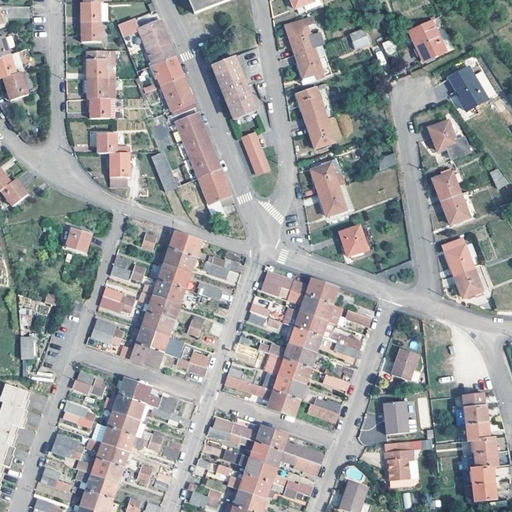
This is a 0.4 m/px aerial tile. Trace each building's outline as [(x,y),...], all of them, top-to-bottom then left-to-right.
[(230,0),(188,0),(193,12),(195,15),(195,14),(230,0)] [(312,0),(290,0),(294,10),(296,9),(298,15),(320,5),(318,0),(316,0),(313,2),(312,0)] [(158,11),(155,3),(149,6),(152,11),(153,14),(158,11)] [(83,24),(102,23),(102,4),(85,4),(83,4),(83,24)] [(0,26),(5,25),(4,24),(3,18),(30,17),(30,6),(1,8),(0,7),(0,26)] [(295,55),(313,49),(323,46),(324,45),(320,33),(310,36),(308,29),(313,28),(312,25),(314,24),(312,18),(286,27),(295,55)] [(448,50),(433,20),(412,31),(427,60),(448,50)] [(153,65),(175,56),(161,21),(139,30),(151,61),(148,62),(150,66),(153,65)] [(135,22),(120,29),(121,32),(123,36),(139,30),(135,22)] [(102,24),(83,25),(84,43),(103,42),(102,24)] [(368,39),(363,30),(349,36),(352,45),(368,39)] [(0,57),(13,54),(7,35),(0,37),(0,57)] [(397,49),(393,41),(386,44),(390,53),(397,49)] [(333,75),(323,46),(313,49),(321,72),(303,78),(298,62),(295,63),(302,85),(333,75)] [(321,72),(313,49),(295,55),(298,62),(303,78),(321,72)] [(25,70),(19,51),(13,54),(18,73),(23,71),(25,70)] [(143,60),(141,52),(134,55),(137,62),(143,60)] [(89,80),(92,80),(108,80),(108,60),(107,53),(88,53),(89,80)] [(0,78),(5,77),(18,73),(13,54),(0,57),(0,78)] [(160,84),(183,76),(175,56),(153,65),(157,74),(153,76),(155,79),(158,78),(160,84)] [(256,110),(235,57),(212,65),(234,119),(256,110)] [(18,73),(5,77),(11,99),(30,94),(23,71),(18,73)] [(494,105),(473,74),(452,88),(464,105),(466,104),(469,108),(467,109),(473,118),(494,105)] [(183,76),(160,84),(168,103),(165,105),(168,112),(171,111),(174,117),(196,109),(183,76)] [(111,81),(92,81),(92,100),(111,99),(111,81)] [(111,99),(111,101),(119,101),(119,81),(111,81),(111,99)] [(335,117),(324,83),(315,87),(326,120),(335,117)] [(296,94),(307,127),(326,120),(315,87),(296,94)] [(112,119),(111,101),(104,101),(92,102),(92,120),(112,119)] [(119,101),(111,101),(112,119),(119,119),(119,101)] [(195,170),(198,179),(220,170),(198,114),(176,123),(194,169),(195,170)] [(346,114),(337,118),(344,135),(354,131),(346,114)] [(326,120),(307,127),(315,150),(334,144),(326,120)] [(455,142),(447,121),(428,128),(437,150),(447,147),(451,156),(469,148),(465,138),(455,142)] [(255,131),(241,137),(257,174),(270,168),(255,131)] [(99,156),(112,156),(118,156),(132,155),(131,149),(118,149),(117,136),(99,136),(99,156)] [(174,183),(163,156),(159,158),(152,160),(167,195),(175,190),(174,188),(176,188),(174,183)] [(397,167),(395,156),(378,161),(380,173),(397,167)] [(132,181),(132,157),(125,157),(112,157),(112,190),(128,190),(128,181),(132,181)] [(311,172),(319,195),(344,186),(335,160),(315,167),(316,170),(311,172)] [(0,166),(0,191),(1,191),(12,182),(0,166)] [(433,178),(443,202),(461,194),(450,168),(443,171),(444,175),(433,178)] [(491,172),(495,181),(504,178),(498,169),(491,172)] [(220,170),(198,179),(208,204),(207,204),(212,220),(225,215),(222,207),(234,203),(220,170)] [(504,178),(495,181),(498,189),(509,184),(504,178)] [(12,182),(1,191),(14,207),(29,195),(16,179),(12,182)] [(344,186),(319,195),(326,218),(329,217),(330,220),(353,212),(345,186),(344,186)] [(461,194),(443,202),(453,227),(478,216),(468,192),(461,194)] [(367,250),(359,227),(341,233),(348,257),(350,256),(363,251),(367,250)] [(93,236),(74,229),(67,249),(86,255),(93,236)] [(175,233),(171,232),(165,248),(169,249),(175,233)] [(182,254),(188,237),(175,233),(169,249),(182,254)] [(454,274),(473,267),(471,260),(479,257),(472,234),(444,244),(454,274)] [(145,241),(155,244),(157,238),(147,235),(146,237),(143,236),(142,240),(145,241)] [(182,254),(196,258),(201,242),(188,237),(182,254)] [(155,244),(145,241),(143,246),(152,250),(155,244)] [(182,254),(169,249),(165,263),(164,265),(177,269),(182,254)] [(177,269),(190,274),(196,258),(182,254),(177,269)] [(117,256),(114,265),(125,269),(128,260),(117,256)] [(207,262),(223,267),(223,266),(236,271),(238,264),(225,259),(224,262),(208,256),(207,262)] [(482,264),(479,257),(471,260),(473,267),(482,264)] [(223,267),(207,262),(204,271),(209,273),(209,275),(225,280),(229,270),(223,267)] [(125,269),(114,265),(111,275),(127,281),(131,271),(125,269)] [(171,285),(177,269),(164,265),(158,281),(171,285)] [(134,272),(143,276),(146,269),(136,266),(134,272)] [(473,267),(454,274),(462,298),(482,291),(473,267)] [(190,274),(177,269),(171,285),(185,290),(190,274)] [(141,282),(143,276),(134,272),(132,278),(141,282)] [(267,273),(264,282),(291,291),(293,285),(283,282),(284,278),(267,273)] [(319,301),(324,284),(311,280),(308,287),(294,282),(293,285),(291,291),(319,301)] [(144,284),(141,293),(166,301),(171,285),(158,281),(156,288),(144,284)] [(291,291),(264,282),(261,291),(279,297),(280,296),(286,298),(286,300),(302,306),(300,312),(313,317),(319,301),(291,291)] [(197,294),(211,299),(218,302),(221,291),(199,283),(196,294),(197,294)] [(319,301),(332,305),(338,289),(324,284),(319,301)] [(166,301),(179,306),(185,290),(171,285),(166,301)] [(103,297),(121,303),(124,294),(107,287),(103,297)] [(144,311),(148,312),(161,316),(166,301),(141,293),(138,302),(146,305),(144,311)] [(59,298),(48,294),(46,302),(56,306),(57,306),(59,298)] [(209,305),(211,299),(197,294),(196,296),(201,298),(200,302),(209,305)] [(121,303),(103,297),(100,307),(120,314),(121,310),(130,313),(133,307),(123,303),(121,303)] [(125,297),(123,303),(133,307),(135,301),(125,297)] [(84,304),(72,299),(68,310),(80,314),(84,304)] [(174,321),(179,306),(166,301),(161,316),(174,321)] [(332,305),(319,301),(313,317),(333,324),(337,325),(342,309),(332,305)] [(252,313),(264,317),(267,309),(252,304),(249,312),(252,313)] [(284,324),(295,328),(308,332),(313,317),(300,312),(289,308),(284,324)] [(30,312),(18,311),(18,321),(28,321),(30,312)] [(345,319),(369,328),(372,319),(348,311),(345,319)] [(142,328),(155,333),(161,316),(148,312),(142,328)] [(283,324),(264,317),(252,313),(249,322),(268,329),(280,333),(283,324)] [(161,316),(155,333),(168,337),(174,321),(161,316)] [(333,324),(313,317),(308,332),(321,337),(324,329),(330,331),(333,324)] [(191,327),(201,330),(203,325),(204,326),(206,320),(204,320),(203,322),(196,320),(194,319),(191,327)] [(96,320),(93,329),(122,339),(124,333),(114,330),(115,327),(96,320)] [(201,330),(191,327),(189,333),(198,337),(201,330)] [(139,337),(137,344),(149,348),(155,333),(142,328),(141,331),(138,330),(135,336),(139,337)] [(308,332),(295,328),(289,344),(302,348),(308,332)] [(122,339),(93,329),(90,338),(109,344),(110,342),(120,345),(122,339)] [(330,331),(324,329),(321,337),(337,343),(340,335),(330,331)] [(302,348),(316,353),(321,337),(308,332),(302,348)] [(30,355),(29,333),(19,333),(19,355),(30,355)] [(155,333),(149,348),(163,353),(165,347),(168,337),(155,333)] [(340,335),(337,343),(361,351),(364,343),(340,335)] [(183,342),(168,337),(165,347),(163,353),(177,358),(183,342)] [(253,341),(241,337),(239,344),(250,348),(253,341)] [(361,351),(337,343),(334,351),(358,360),(361,351)] [(149,348),(137,344),(134,351),(123,348),(119,356),(144,365),(149,348)] [(302,348),(289,344),(287,350),(273,346),(272,349),(270,354),(284,359),(297,364),(302,348)] [(259,351),(270,354),(272,349),(261,345),(259,351)] [(149,348),(144,365),(157,369),(163,353),(149,348)] [(316,353),(302,348),(297,364),(310,368),(316,353)] [(419,356),(401,350),(391,376),(409,382),(419,356)] [(270,354),(259,351),(257,357),(267,362),(270,354)] [(192,353),(189,362),(204,367),(207,358),(192,353)] [(177,358),(174,365),(177,366),(178,365),(188,369),(188,371),(202,377),(205,368),(195,364),(189,362),(177,358)] [(291,380),(297,364),(284,359),(278,376),(291,380)] [(330,363),(326,374),(350,382),(354,371),(330,363)] [(291,380),(305,385),(310,368),(297,364),(291,380)] [(230,368),(227,376),(239,380),(242,372),(230,368)] [(291,380),(278,376),(268,372),(263,388),(286,396),(291,380)] [(76,381),(91,386),(93,378),(79,373),(76,381)] [(346,394),(350,382),(326,374),(322,385),(346,394)] [(263,388),(239,380),(227,376),(224,383),(270,399),(267,408),(280,412),(286,396),(263,388)] [(120,391),(119,395),(131,400),(137,384),(124,380),(123,382),(120,391)] [(291,380),(286,396),(299,401),(301,396),(305,397),(308,389),(304,387),(305,385),(291,380)] [(94,387),(91,386),(76,381),(73,389),(83,393),(84,390),(101,397),(103,390),(94,387)] [(96,381),(94,387),(103,390),(105,385),(96,381)] [(137,384),(131,400),(145,405),(149,406),(173,414),(175,409),(177,403),(162,397),(163,393),(137,384)] [(32,396),(7,388),(5,395),(7,396),(4,405),(5,406),(25,413),(28,403),(30,404),(32,396)] [(113,411),(119,395),(115,394),(113,400),(109,398),(105,409),(113,411)] [(119,395),(113,411),(126,416),(131,400),(119,395)] [(294,417),(299,401),(286,396),(280,412),(294,417)] [(467,410),(485,407),(483,396),(465,398),(466,400),(467,410)] [(318,399),(315,406),(338,414),(341,405),(327,400),(326,402),(318,399)] [(131,400),(126,416),(140,420),(145,405),(131,400)] [(467,410),(466,400),(455,401),(457,411),(458,411),(467,410)] [(65,413),(93,422),(95,416),(85,413),(86,411),(67,404),(64,412),(65,413)] [(338,414),(315,406),(310,404),(307,413),(336,423),(339,414),(338,414)] [(407,436),(405,404),(382,406),(385,437),(407,436)] [(140,420),(144,422),(148,410),(149,406),(145,405),(140,420)] [(30,414),(25,413),(5,406),(2,413),(5,414),(1,424),(21,431),(22,431),(26,422),(27,422),(30,414)] [(173,414),(149,406),(148,410),(153,411),(152,414),(170,421),(179,424),(179,425),(188,428),(191,420),(176,415),(173,414)] [(469,425),(491,423),(489,407),(485,407),(467,410),(458,411),(460,426),(469,425)] [(121,432),(126,416),(113,411),(108,427),(121,432)] [(90,428),(93,422),(65,413),(63,419),(90,428)] [(126,416),(121,432),(134,436),(140,420),(126,416)] [(146,423),(144,422),(140,420),(134,436),(140,438),(146,423)] [(268,447),(273,431),(260,427),(257,435),(257,438),(252,436),(253,434),(247,432),(215,421),(213,428),(221,431),(229,434),(247,440),(255,443),(268,447)] [(21,431),(1,424),(0,423),(0,445),(11,449),(14,443),(16,444),(21,431)] [(491,423),(469,425),(471,442),(493,439),(491,423)] [(471,442),(469,425),(460,426),(458,427),(460,443),(463,443),(471,442)] [(121,432),(108,427),(105,433),(102,432),(100,439),(103,440),(102,442),(115,447),(121,432)] [(218,439),(221,431),(213,428),(209,427),(207,435),(218,439)] [(229,434),(221,431),(218,439),(226,442),(227,441),(229,434)] [(273,431),(268,447),(321,466),(325,456),(285,441),(287,436),(273,431)] [(134,436),(121,432),(115,447),(129,452),(131,446),(142,449),(143,446),(158,452),(160,445),(142,439),(140,438),(134,436)] [(144,432),(142,439),(160,445),(164,436),(156,432),(154,435),(144,432)] [(245,447),(247,440),(229,434),(227,441),(245,447)] [(56,437),(53,444),(81,454),(83,448),(78,446),(79,444),(56,437)] [(109,464),(115,447),(102,442),(89,438),(86,447),(99,452),(97,459),(109,464)] [(465,456),(469,456),(499,452),(497,439),(493,439),(471,442),(463,443),(465,456)] [(182,445),(172,442),(170,449),(180,452),(182,445)] [(268,447),(255,443),(253,449),(250,449),(246,458),(262,463),(268,447)] [(81,454),(53,444),(51,452),(69,459),(70,456),(79,460),(81,454)] [(412,463),(411,453),(410,453),(409,444),(385,446),(386,455),(385,455),(386,464),(388,464),(390,490),(414,488),(418,484),(418,480),(408,481),(407,463),(412,463)] [(17,451),(11,449),(0,445),(0,467),(6,469),(7,470),(8,470),(10,464),(12,465),(17,451)] [(129,452),(115,447),(109,464),(123,468),(129,452)] [(268,447),(262,463),(276,468),(279,459),(294,465),(293,468),(318,477),(321,466),(268,447)] [(180,452),(170,449),(167,458),(177,461),(180,452)] [(257,479),(262,463),(246,458),(228,451),(224,461),(246,469),(244,474),(257,479)] [(499,452),(469,456),(471,471),(474,470),(496,468),(500,467),(499,452)] [(462,456),(463,472),(471,471),(469,456),(465,456),(462,456)] [(109,464),(97,459),(91,457),(89,466),(78,461),(76,469),(78,470),(104,479),(109,464)] [(211,463),(198,459),(196,466),(208,470),(211,463)] [(418,480),(416,462),(412,463),(407,463),(408,481),(418,480)] [(273,476),(276,468),(262,463),(257,479),(271,484),(283,488),(286,480),(273,476)] [(109,464),(104,479),(118,484),(123,468),(109,464)] [(232,470),(218,465),(216,474),(226,477),(227,473),(231,474),(232,470)] [(42,475),(57,481),(59,474),(44,468),(42,475)] [(140,474),(149,477),(151,472),(141,468),(140,474)] [(496,468),(474,470),(476,486),(498,483),(496,468)] [(104,479),(78,470),(75,479),(88,484),(86,491),(99,495),(104,479)] [(471,471),(463,472),(465,487),(476,486),(474,470),(471,471)] [(159,473),(156,480),(169,484),(171,477),(159,473)] [(147,484),(149,477),(140,474),(137,480),(147,484)] [(239,490),(252,494),(257,479),(244,474),(241,482),(237,480),(231,478),(228,486),(239,490)] [(73,486),(57,481),(42,475),(39,482),(67,493),(69,489),(71,490),(73,486)] [(104,479),(99,495),(112,500),(118,484),(104,479)] [(269,490),(271,484),(257,479),(252,494),(265,499),(266,497),(271,499),(274,492),(269,490)] [(166,492),(169,484),(156,480),(153,487),(166,492)] [(187,491),(192,493),(202,496),(205,489),(190,483),(187,491)] [(366,489),(349,483),(339,510),(344,511),(367,511),(368,509),(360,506),(366,489)] [(498,483),(476,486),(478,502),(500,500),(498,483)] [(288,484),(286,489),(296,492),(311,498),(314,489),(299,485),(298,488),(288,484)] [(296,492),(286,489),(284,496),(294,499),(296,492)] [(252,494),(239,490),(238,491),(235,490),(233,497),(236,499),(233,506),(246,511),(252,494)] [(93,511),(99,495),(86,491),(80,506),(93,511)] [(207,498),(221,502),(222,501),(218,500),(220,495),(209,491),(207,498)] [(412,507),(409,492),(402,493),(405,508),(412,507)] [(202,496),(192,493),(190,501),(205,506),(206,504),(215,508),(217,504),(220,505),(221,502),(207,498),(202,496)] [(252,494),(246,511),(249,511),(260,511),(262,509),(265,511),(267,504),(264,503),(265,499),(252,494)] [(107,511),(112,500),(99,495),(93,511),(96,511),(107,511)] [(37,499),(34,507),(46,511),(60,511),(61,511),(52,508),(53,504),(37,499)] [(130,500),(129,505),(138,509),(140,504),(130,500)] [(77,505),(72,503),(69,511),(72,511),(78,511),(80,506),(77,505)] [(148,503),(145,511),(147,511),(159,511),(161,507),(148,503)]
